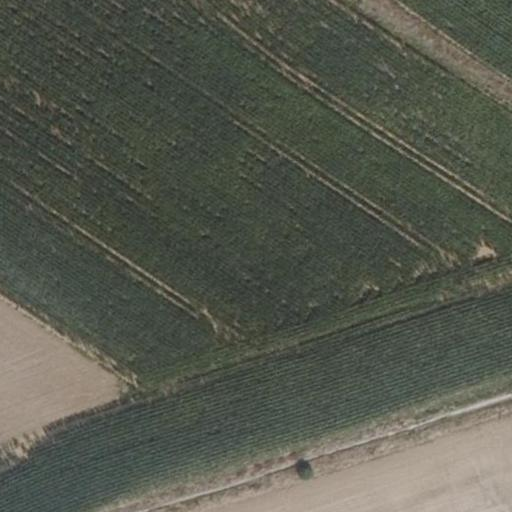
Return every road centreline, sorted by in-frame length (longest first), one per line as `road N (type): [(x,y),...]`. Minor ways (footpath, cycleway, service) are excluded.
road 1 (track): [(151,511),(511,395)]
road 2 (track): [(380,0),(511,89)]
